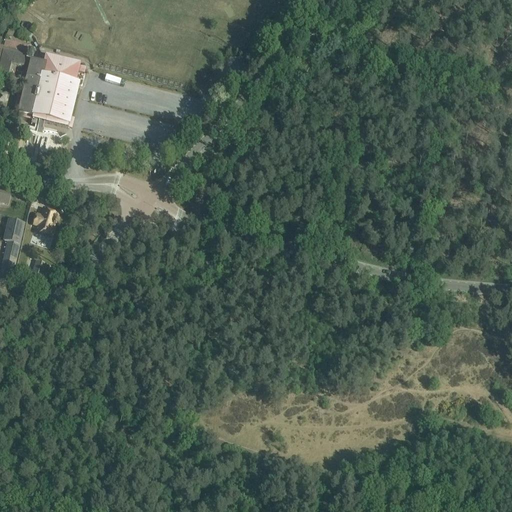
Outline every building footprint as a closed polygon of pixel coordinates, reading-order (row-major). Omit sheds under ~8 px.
[(0,50),(0,74),(9,77),(12,65),(23,68),(26,56),(28,57),(29,53),(4,47),(3,51),(0,50)] [(44,66),(31,62),(27,79),(23,96),(19,113),(19,114),(18,117),(32,120),(38,122),(37,127),(35,136),(34,142),(39,144),(43,128),(44,124),(44,123),(46,124),(47,124),(68,129),(68,128),(68,126),(69,123),(73,124),(74,119),(70,118),(78,86),(82,87),(84,75),(79,74),(77,74),(79,67),(46,59),(44,66)] [(0,203),(8,205),(10,191),(0,188),(0,203)] [(51,238),(58,216),(43,211),(41,217),(36,216),(33,226),(38,227),(36,233),(51,238)] [(0,282),(11,285),(24,225),(8,222),(4,242),(7,243),(3,263),(7,264),(4,275),(0,274),(0,282)] [(45,270),(43,274),(34,271),(30,282),(44,287),(48,271),(45,270)]
